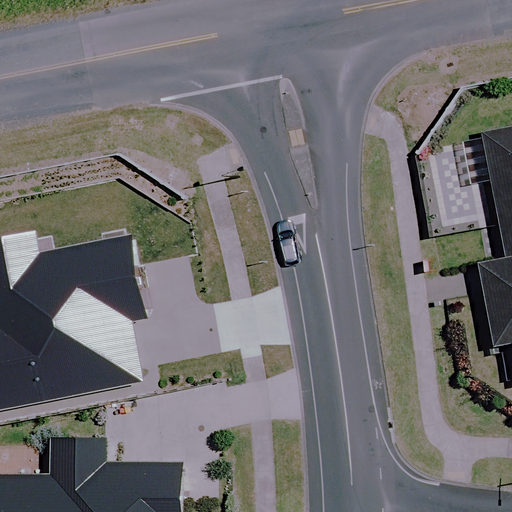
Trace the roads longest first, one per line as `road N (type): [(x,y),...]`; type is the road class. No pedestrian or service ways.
road 1 (residential): [(277,23),(336,345),(353,511)]
road 2 (tertiary): [(0,78),(277,23)]
road 3 (tertiary): [(277,23),(412,0)]
